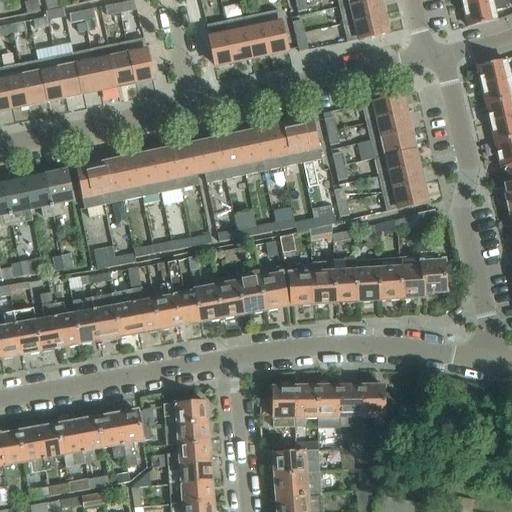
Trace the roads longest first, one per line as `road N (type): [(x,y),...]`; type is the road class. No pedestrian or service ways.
road 1 (residential): [(485,361),(487,318),(460,212),(468,170),(441,54)]
road 2 (residential): [(485,361),(378,346),(238,357)]
road 3 (residential): [(238,357),(0,400)]
road 4 (residential): [(192,107),(425,58)]
road 5 (residential): [(0,148),(192,107)]
road 6 (residential): [(238,357),(252,511)]
